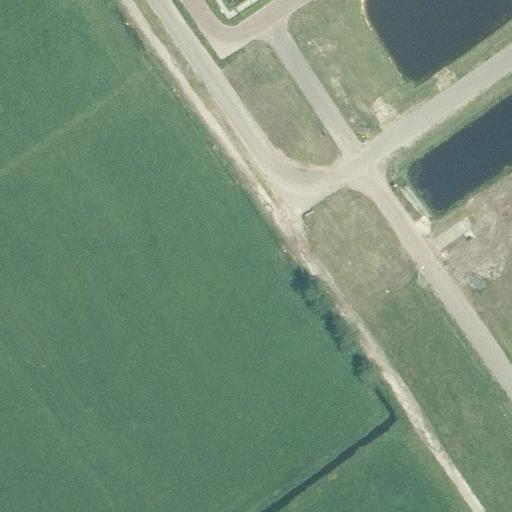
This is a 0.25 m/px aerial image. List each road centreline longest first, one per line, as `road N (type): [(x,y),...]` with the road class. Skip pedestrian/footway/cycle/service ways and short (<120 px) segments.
road 1 (residential): [(360,163),(511,388)]
road 2 (residential): [(0,200),(195,65)]
road 3 (unclassified): [(195,65),(284,181),(316,188),(360,163)]
road 4 (unclassified): [(360,163),(511,58)]
road 5 (residential): [(265,18),(360,163)]
